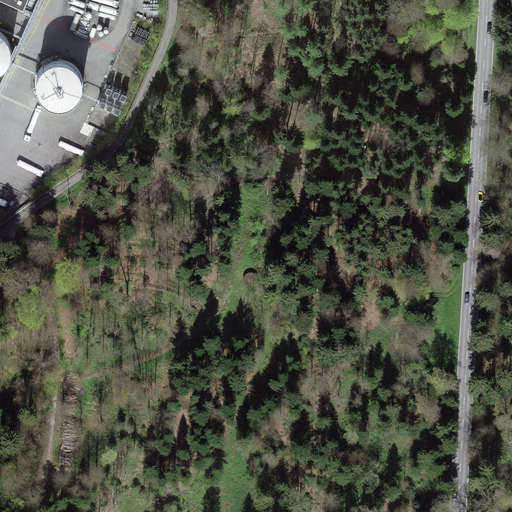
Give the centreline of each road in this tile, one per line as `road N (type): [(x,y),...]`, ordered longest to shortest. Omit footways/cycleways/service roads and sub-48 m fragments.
road 1 (tertiary): [(488,0),(457,511)]
road 2 (unclassified): [(0,233),(117,143),(166,39),(172,0)]
road 3 (track): [(38,511),(57,346),(39,291),(0,233)]
